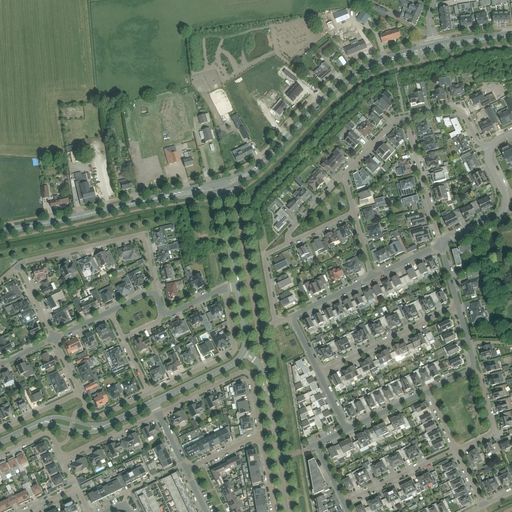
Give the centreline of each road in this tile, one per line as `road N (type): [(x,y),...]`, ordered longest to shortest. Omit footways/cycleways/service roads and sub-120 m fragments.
road 1 (secondary): [(219,189),(262,166),(346,83),(382,64),(435,52)]
road 2 (secondary): [(433,43),(342,80),(260,162),(217,182)]
road 3 (secondary): [(0,234),(219,189)]
road 4 (secondary): [(217,182),(0,230)]
road 5 (residential): [(154,295),(139,235),(19,265)]
road 6 (tertiary): [(154,402),(240,358),(245,333),(237,288)]
road 7 (tertiary): [(0,442),(51,421),(100,428),(154,402)]
road 8 (residential): [(260,436),(245,373),(158,414)]
road 9 (residential): [(319,374),(460,306)]
road 10 (residential): [(149,392),(232,352),(224,289)]
road 11 (residential): [(442,242),(502,213),(490,148)]
road 12 (residential): [(442,242),(408,117)]
road 13 (residential): [(344,503),(455,449)]
